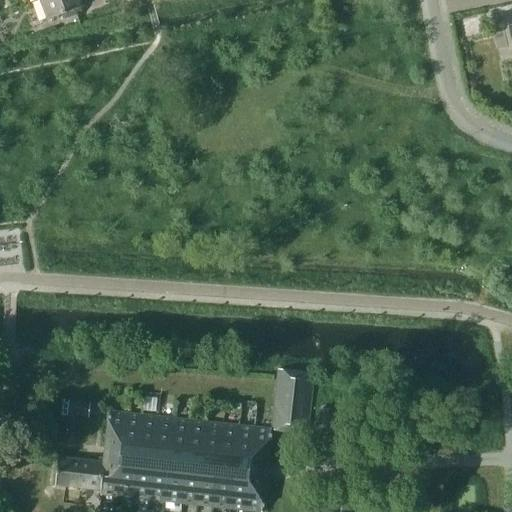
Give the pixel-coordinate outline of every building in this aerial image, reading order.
[(40,0),(46,16),(47,19),(81,7),(78,0),(40,0)] [(313,372),(277,369),(271,429),(306,433),(313,372)] [(88,403),(67,401),(66,414),(86,416),(88,403)] [(321,408),(319,430),(334,431),(336,410),(321,408)] [(270,429),(107,411),(102,462),(56,457),(53,484),(100,489),(99,493),(261,511),(270,429)]
